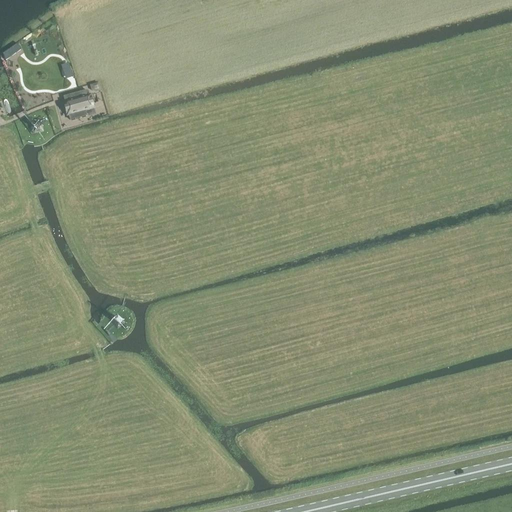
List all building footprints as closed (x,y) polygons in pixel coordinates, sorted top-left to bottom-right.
[(17,44),(3,54),(5,61),(21,50),(17,44)] [(90,85),(91,91),(95,93),(101,91),(99,83),(90,85)] [(65,102),(63,103),(67,117),(69,116),(71,121),(87,116),(85,112),(94,109),(90,95),(88,96),(87,91),(64,98),(65,102)] [(32,132),(43,130),(41,122),(30,124),(32,132)] [(126,323),(119,315),(111,322),(118,330),(126,323)]
